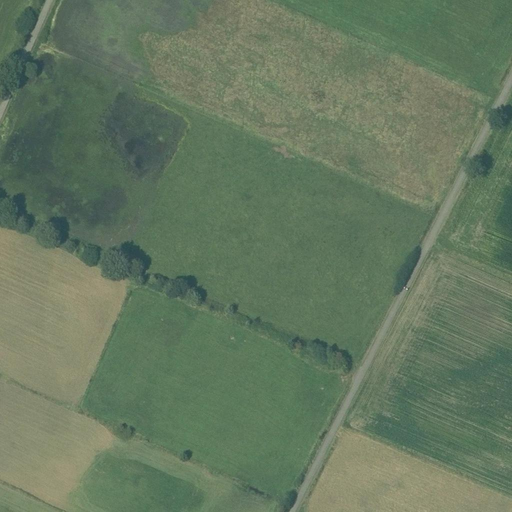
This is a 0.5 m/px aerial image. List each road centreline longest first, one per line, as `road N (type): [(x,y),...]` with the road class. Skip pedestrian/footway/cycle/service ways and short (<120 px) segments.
road 1 (unclassified): [(511,77),(291,511)]
road 2 (unclassified): [(49,0),(0,113)]
